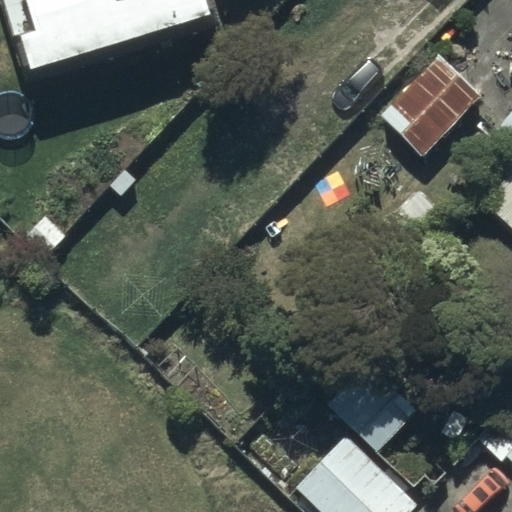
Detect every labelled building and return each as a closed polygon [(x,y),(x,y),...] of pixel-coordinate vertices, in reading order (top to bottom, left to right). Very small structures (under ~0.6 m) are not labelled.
[(216,40),(203,0),(0,0),(0,2),(30,99),(216,40)] [(416,172),(471,112),(428,73),(373,133),(416,172)] [(511,152),(511,91),(507,97),(511,101),(511,108),(488,134),(510,154),(511,152)] [(511,169),(474,212),(511,246),(511,169)] [(315,411),(365,459),(398,425),(425,451),(444,430),(419,406),(436,389),(383,338),(315,411)] [(511,436),(502,426),(477,450),(495,470),(502,463),(511,472),(511,479),(510,481),(511,483),(511,436)] [(403,511),(343,448),(293,495),(308,511),(403,511)]
